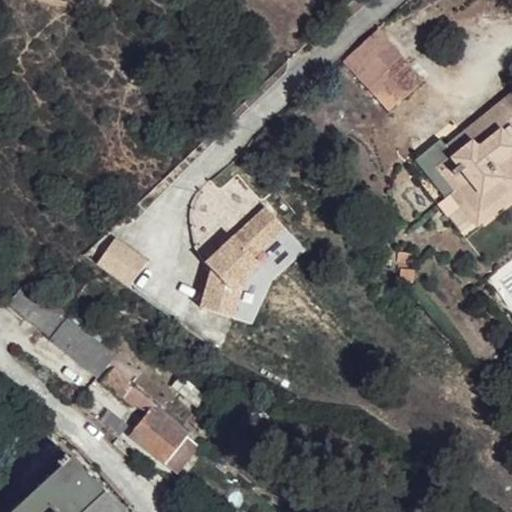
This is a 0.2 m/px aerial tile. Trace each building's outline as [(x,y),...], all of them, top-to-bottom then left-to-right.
[(399,37),(386,21),(350,51),(365,66),(399,37)] [(432,76),(399,37),(365,66),(398,105),(432,76)] [(511,96),(458,139),(450,133),(426,154),(455,190),(465,184),(485,208),(511,188),(511,174),(508,169),(511,165),(511,96)] [(455,190),(448,199),(459,213),(475,197),(465,184),(455,190)] [(283,222),(265,201),(205,258),(211,264),(199,302),(232,311),(244,273),(259,259),(252,251),(283,222)] [(111,235),(93,264),(128,285),(146,257),(111,235)] [(100,375),(113,361),(63,319),(68,311),(52,300),(30,282),(11,306),(34,323),(100,375)] [(172,441),(142,417),(125,437),(131,446),(128,453),(152,470),(172,441)] [(105,511),(63,463),(58,466),(52,460),(45,467),(49,474),(5,511),(105,511)]
